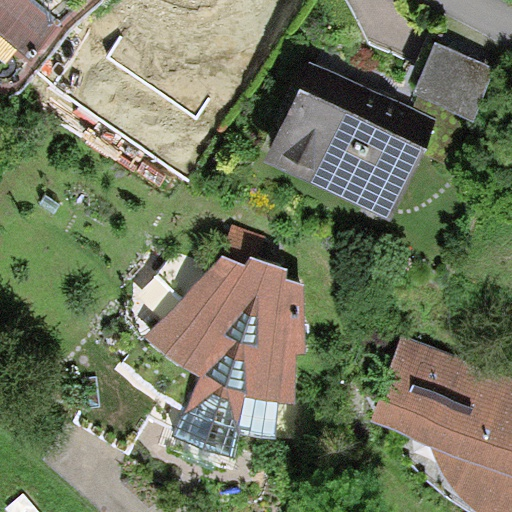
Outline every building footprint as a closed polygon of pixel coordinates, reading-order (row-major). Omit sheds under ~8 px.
[(0,46),(32,73),(66,32),(26,0),(19,0),(0,23),(0,46)] [(489,74),(430,50),(417,82),(475,107),(489,74)] [(411,144),(297,88),(271,141),(384,197),(411,144)] [(253,257),(248,267),(223,257),(146,338),(199,376),(174,435),(233,456),(239,432),(275,438),(280,402),(294,402),(296,354),(306,353),(303,284),(286,281),(290,270),(253,257)] [(511,511),(511,379),(406,338),(374,421),(433,446),(438,462),(449,481),(466,504),(481,511),(511,511)]
